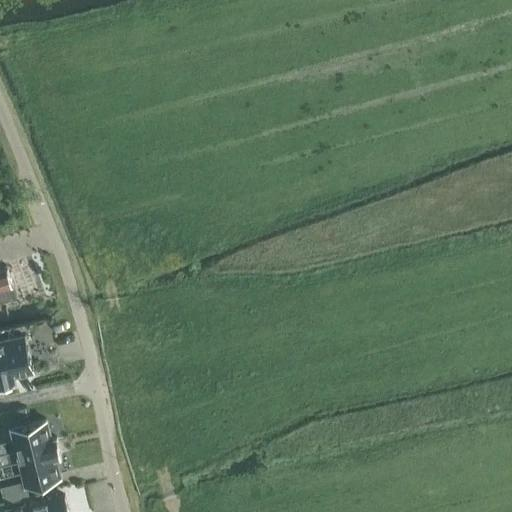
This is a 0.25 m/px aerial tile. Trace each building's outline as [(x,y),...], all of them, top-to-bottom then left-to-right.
[(0,299),(16,294),(13,285),(7,267),(0,269),(0,299)] [(34,369),(26,335),(0,340),(0,383),(16,380),(15,374),(34,369)] [(8,408),(10,424),(30,421),(28,406),(8,408)] [(46,418),(12,427),(26,485),(61,476),(56,457),(62,455),(57,436),(51,438),(46,418)] [(92,511),(86,483),(66,488),(71,511),(92,511)] [(69,511),(65,494),(7,509),(7,511),(69,511)]
